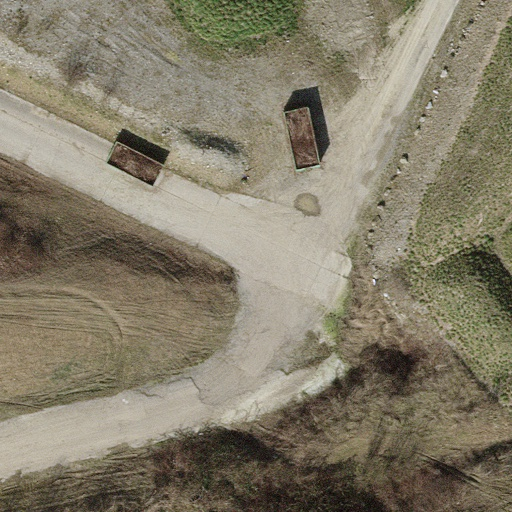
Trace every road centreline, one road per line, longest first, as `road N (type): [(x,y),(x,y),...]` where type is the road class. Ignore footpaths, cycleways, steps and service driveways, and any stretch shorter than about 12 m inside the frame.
road 1 (track): [(0,120),(237,235),(276,262),(285,291),(252,352),(220,383),(164,407),(0,452)]
road 2 (unknown): [(285,291),(409,91),(479,0)]
